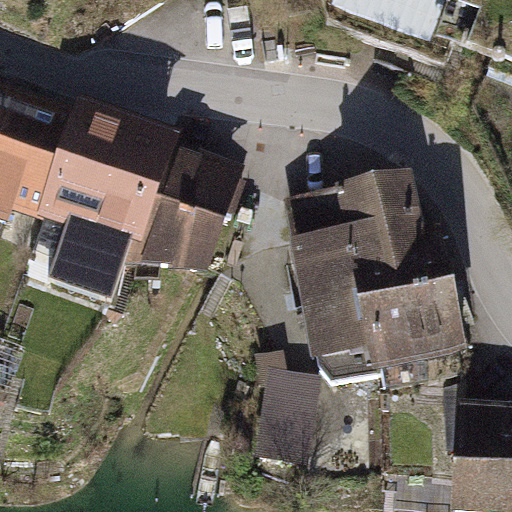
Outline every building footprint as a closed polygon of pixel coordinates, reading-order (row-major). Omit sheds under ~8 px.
[(511,0),(465,0),(486,7),(469,56),(511,71),(511,0)] [(0,201),(202,271),(234,179),(0,98),(0,201)] [(322,372),(333,386),(384,377),(387,391),(465,375),(460,356),(468,353),(443,241),(422,245),(411,182),(290,205),(322,372)] [(290,380),(285,358),(261,362),(269,399),(261,460),(304,466),(316,384),(290,380)] [(511,511),(511,418),(467,416),(462,511),(511,511)]
